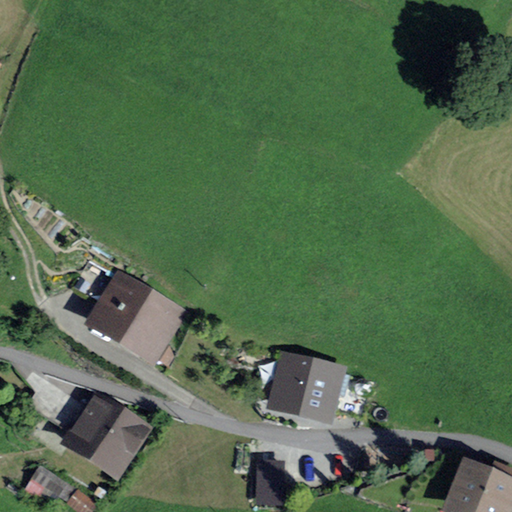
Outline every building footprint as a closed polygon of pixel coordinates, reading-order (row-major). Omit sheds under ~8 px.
[(111,299),(98,321),(154,354),(175,318),(158,308),(164,298),(146,288),(143,293),(90,261),(75,287),(100,302),(105,295),(111,299)] [(328,419),(339,374),(285,361),(274,405),(328,419)] [(36,395),(28,407),(67,432),(85,405),(32,372),(25,382),(36,395)] [(96,402),(72,439),(120,469),(143,433),(96,402)] [(257,460),(255,505),(284,506),(286,461),(257,460)] [(471,471),(456,509),(462,511),(499,511),(511,481),(511,473),(495,466),(490,478),(471,471)] [(41,468),(25,492),(51,509),(66,485),(41,468)]
